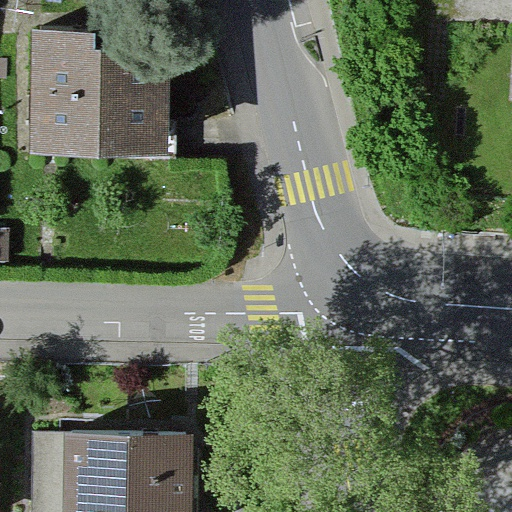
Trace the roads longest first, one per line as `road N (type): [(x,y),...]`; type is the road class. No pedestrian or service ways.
road 1 (residential): [(331,305),(262,313),(0,305)]
road 2 (residential): [(331,305),(261,0)]
road 3 (residential): [(363,511),(331,305)]
road 4 (residential): [(511,316),(331,305)]
